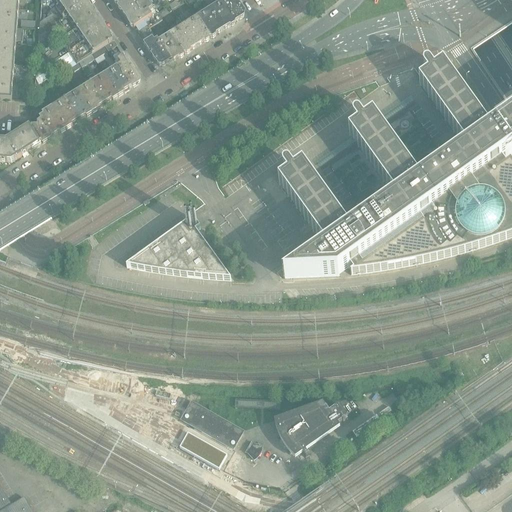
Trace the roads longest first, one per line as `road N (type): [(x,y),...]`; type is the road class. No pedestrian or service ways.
road 1 (residential): [(0,196),(24,234),(47,243),(306,90),(440,39)]
road 2 (secondary): [(0,234),(244,82)]
road 3 (residential): [(160,93),(0,190)]
road 4 (secondary): [(357,0),(244,82)]
road 5 (secondary): [(244,82),(362,32)]
road 6 (residential): [(266,26),(160,93)]
